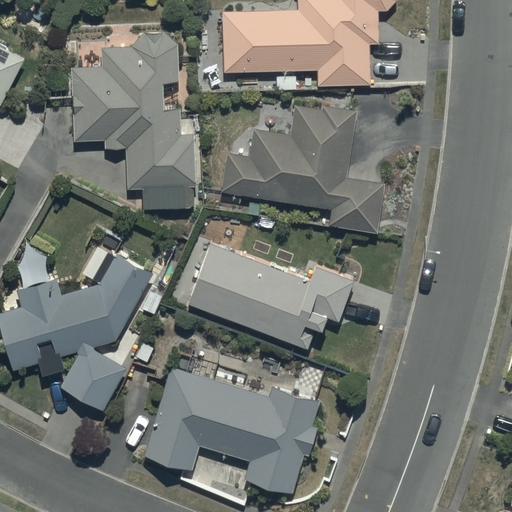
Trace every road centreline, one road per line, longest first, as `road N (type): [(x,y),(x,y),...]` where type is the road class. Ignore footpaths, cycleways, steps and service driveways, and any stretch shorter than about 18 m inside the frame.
road 1 (residential): [(385,511),(430,397),(483,182),(491,0)]
road 2 (residential): [(122,511),(0,453)]
